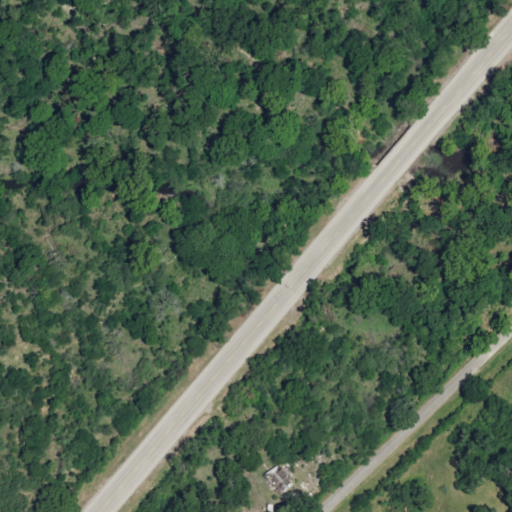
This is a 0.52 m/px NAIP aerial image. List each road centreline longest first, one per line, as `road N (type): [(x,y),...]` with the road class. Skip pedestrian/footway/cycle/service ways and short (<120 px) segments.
road 1 (primary): [(104,511),(511,33)]
road 2 (residential): [(327,511),(511,336)]
